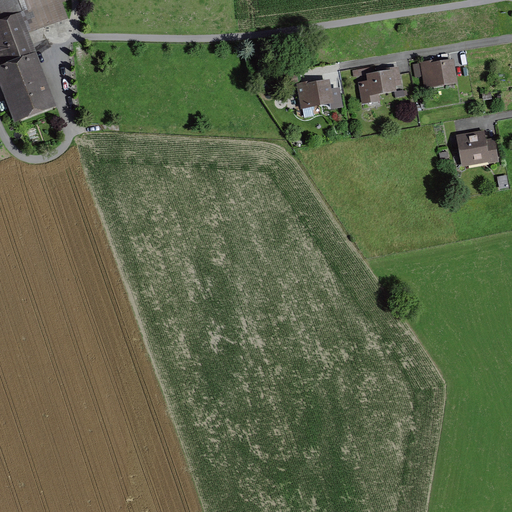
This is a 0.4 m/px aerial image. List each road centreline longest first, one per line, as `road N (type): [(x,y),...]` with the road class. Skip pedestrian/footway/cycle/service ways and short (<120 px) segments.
road 1 (residential): [(72,37),(225,38),(483,0)]
road 2 (residential): [(511,37),(339,66)]
